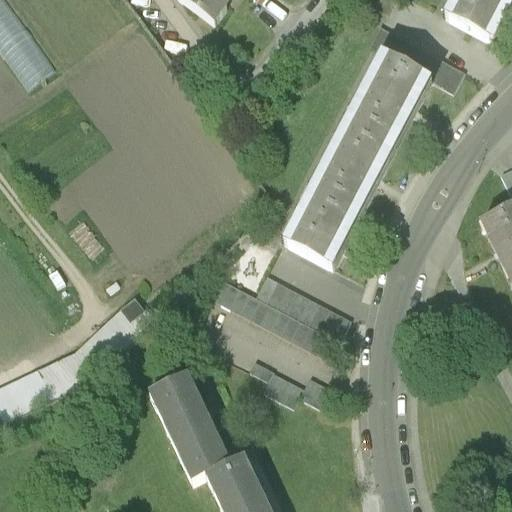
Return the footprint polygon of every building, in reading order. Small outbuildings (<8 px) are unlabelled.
[(56,73),(2,0),(0,0),(0,54),(29,93),(56,73)] [(216,30),(238,0),(182,0),(180,4),(216,30)] [(496,48),(511,17),(511,0),(461,0),(449,24),(496,48)] [(370,53),(387,62),(433,86),(456,98),(467,77),(381,31),(370,53)] [(387,62),(354,124),(400,149),(433,86),(387,62)] [(354,124),(321,187),(367,211),(400,149),(354,124)] [(511,172),(503,177),(511,195),(511,172)] [(334,273),(367,211),(321,187),(288,249),(334,273)] [(511,213),(482,228),(511,288),(511,213)] [(351,326),(267,282),(256,303),(220,284),(209,304),(321,362),(331,342),(340,347),(351,326)] [(74,352),(37,372),(51,405),(82,389),(95,383),(137,342),(129,327),(144,315),(134,302),(119,314),(75,355),(74,352)] [(274,377),(255,366),(250,376),(269,387),(264,397),(294,413),(300,402),(320,413),(330,394),(310,383),(304,395),(273,378),(274,377)] [(228,474),(187,385),(150,402),(192,491),(207,483),(228,474)] [(264,511),(244,466),(228,474),(207,483),(220,511),(264,511)]
